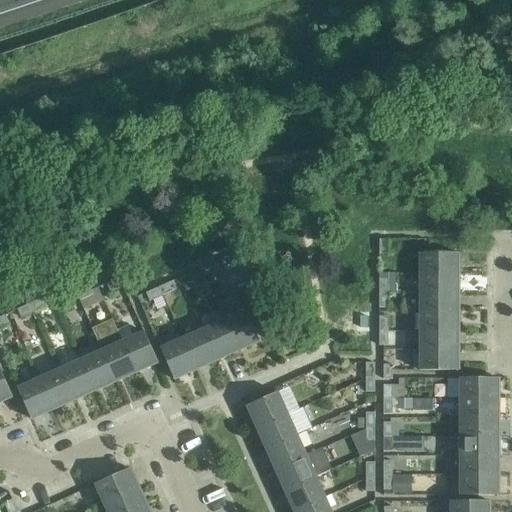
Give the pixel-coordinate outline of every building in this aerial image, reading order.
[(379,239),(379,254),(388,254),(388,239),(379,239)] [(457,274),(457,254),(457,253),(456,253),(456,254),(419,254),(419,274),(457,274)] [(213,262),(200,268),(205,278),(218,272),(213,262)] [(207,284),(205,278),(200,268),(187,274),(194,290),(207,284)] [(419,274),(419,293),(457,293),(457,274),(419,274)] [(119,278),(106,284),(109,292),(123,286),(119,278)] [(379,293),(388,293),(388,279),(379,279),(379,293)] [(172,281),(158,287),(163,297),(176,291),(172,281)] [(244,310),(223,320),(237,350),(259,340),(259,339),(258,339),(253,330),(267,324),(268,324),(250,284),(235,290),(244,310)] [(75,292),(79,301),(92,295),(89,286),(75,292)] [(150,303),(163,297),(158,287),(145,293),(150,303)] [(379,293),(379,308),(388,308),(388,293),(379,293)] [(419,293),(419,312),(456,312),(457,293),(419,293)] [(43,296),(30,303),(34,313),(48,307),(43,296)] [(67,296),(55,301),(54,302),(58,310),(71,304),(67,296)] [(30,303),(17,309),(21,319),(34,313),(30,303)] [(456,312),(419,312),(419,331),(456,332),(456,312)] [(4,314),(0,316),(0,326),(8,323),(4,314)] [(379,316),(379,331),(388,331),(388,316),(379,316)] [(112,319),(91,329),(101,351),(114,381),(135,372),(121,341),(112,319)] [(237,350),(223,320),(202,329),(216,360),(237,350)] [(202,329),(181,339),(195,369),(216,360),(202,329)] [(388,345),(388,331),(379,331),(379,345),(388,345)] [(419,331),(419,351),(456,351),(456,332),(419,331)] [(143,332),(121,341),(135,372),(158,361),(158,360),(156,361),(143,332)] [(195,369),(181,339),(160,348),(173,378),(172,378),(173,379),(195,369)] [(101,351),(80,360),(93,390),(114,381),(101,351)] [(456,351),(419,351),(419,371),(454,371),(454,372),(456,372),(456,351)] [(59,369),(73,400),(93,390),(80,360),(59,369)] [(374,363),(365,363),(365,377),(374,377),(374,363)] [(392,379),(392,371),(392,364),(382,364),(382,379),(392,379)] [(59,369),(38,379),(52,409),(73,400),(59,369)] [(0,371),(0,401),(13,396),(12,395),(11,395),(0,371)] [(365,377),(365,392),(374,392),(374,377),(365,377)] [(459,379),(447,379),(447,399),(459,399),(497,399),(497,379),(497,378),(496,378),(496,379),(486,379),(459,379)] [(30,419),(52,409),(38,379),(17,388),(30,417),(29,418),(30,419)] [(383,398),(392,398),(392,385),(383,385),(383,398)] [(247,405),(257,427),(287,414),(277,392),(249,405),(248,404),(247,405)] [(383,398),(383,414),(392,414),(392,398),(383,398)] [(395,399),(395,409),(413,410),(412,399),(395,399)] [(459,399),(459,418),(497,418),(497,399),(459,399)] [(374,427),(374,413),(365,413),(365,427),(374,427)] [(257,427),(267,448),(296,435),(287,414),(257,427)] [(459,418),(459,437),(497,437),(497,418),(459,418)] [(392,437),(392,422),(383,422),(383,437),(392,437)] [(365,427),(365,442),(374,442),(374,427),(365,427)] [(267,448),(276,469),(306,455),(296,435),(267,448)] [(383,437),(383,451),(392,451),(392,437),(383,437)] [(397,437),(397,448),(400,451),(411,451),(414,448),(414,437),(397,437)] [(459,437),(459,456),(497,456),(497,437),(459,437)] [(306,455),(276,469),(285,490),(315,476),(330,470),(320,449),(306,455)] [(459,456),(459,475),(497,475),(497,456),(459,456)] [(392,475),(392,461),(383,461),(383,475),(392,475)] [(374,477),(374,462),(365,462),(365,477),(374,477)] [(94,485),(102,503),(137,487),(129,468),(128,468),(128,469),(94,485)] [(383,475),(383,490),(392,490),(392,475),(383,475)] [(497,496),(497,475),(459,475),(459,495),(496,495),(496,496),(497,496)] [(285,490),(294,511),(324,497),(315,476),(285,490)] [(365,477),(365,491),(374,491),(374,477),(365,477)] [(102,503),(106,511),(128,511),(145,505),(137,487),(102,503)] [(330,511),(324,497),(294,511),(295,511),(330,511)] [(17,511),(12,499),(4,503),(8,511),(17,511)] [(488,511),(488,501),(450,501),(449,511),(488,511)]
